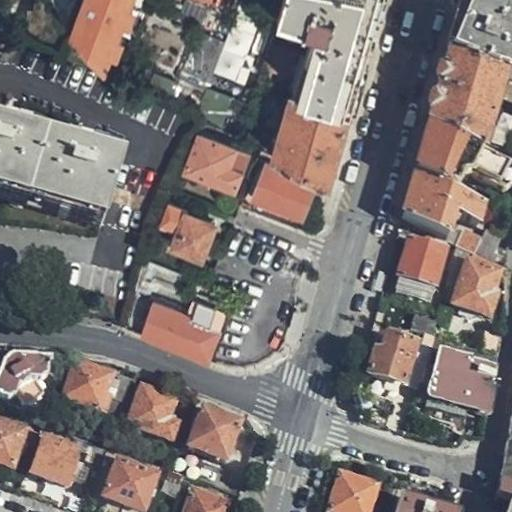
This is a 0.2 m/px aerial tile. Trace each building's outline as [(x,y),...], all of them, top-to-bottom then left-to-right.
[(5,1),(5,0),(0,0),(0,24),(10,23),(5,1)] [(79,1),(68,25),(73,36),(90,50),(104,63),(110,47),(117,49),(122,34),(116,32),(122,16),(129,18),(134,4),(128,2),(128,0),(85,0),(84,3),(79,1)] [(266,50),(258,79),(295,89),(351,105),(369,44),(380,0),(281,0),(278,13),(266,50)] [(503,76),(511,79),(511,0),(471,0),(463,4),(461,12),(449,54),(459,58),(503,76)] [(216,71),(240,79),(262,19),(237,11),(216,71)] [(459,58),(449,54),(439,90),(428,128),(436,134),(470,150),(480,155),(488,127),(497,97),(503,76),(459,58)] [(121,64),(117,78),(116,79),(125,82),(130,67),(121,64)] [(168,102),(196,116),(206,91),(178,79),(168,102)] [(295,89),(274,156),(294,167),(317,179),(328,184),(337,153),(349,111),(351,105),(295,89)] [(102,226),(122,164),(88,153),(93,139),(78,135),(73,149),(16,131),(21,117),(5,111),(0,125),(0,192),(38,205),(102,226)] [(511,186),(511,184),(511,170),(480,155),(470,150),(436,134),(428,128),(424,143),(414,176),(454,195),(462,177),(468,179),(471,175),(503,191),(511,186)] [(228,167),(234,150),(200,136),(187,170),(234,187),(240,172),(228,167)] [(314,180),(267,164),(255,196),(302,215),(314,180)] [(454,195),(414,176),(402,222),(408,225),(431,234),(445,240),(450,226),(447,225),(451,215),(477,227),(481,208),(454,195)] [(201,257),(214,223),(186,213),(173,246),(201,257)] [(475,253),(495,262),(501,238),(480,230),(479,237),(475,253)] [(475,253),(479,237),(462,231),(457,245),(474,252),(475,253)] [(457,245),(445,240),(431,234),(428,245),(444,250),(455,253),(457,245)] [(444,250),(428,245),(408,240),(398,279),(434,289),(444,250)] [(497,262),(495,262),(475,253),(474,252),(469,265),(495,273),(497,262)] [(498,274),(495,273),(469,265),(467,264),(464,271),(452,304),(486,316),(494,294),(491,292),(498,274)] [(431,302),(434,289),(398,279),(395,292),(431,302)] [(156,304),(143,334),(188,352),(207,359),(226,312),(193,300),(187,314),(156,304)] [(418,389),(431,349),(387,335),(382,350),(377,349),(368,374),(371,376),(414,387),(418,389)] [(494,371),(496,354),(464,346),(434,337),(431,349),(418,389),(418,393),(428,395),(439,353),(470,361),(469,364),(494,371)] [(488,401),(494,371),(469,364),(470,361),(439,353),(428,395),(424,407),(462,418),(463,405),(486,412),(488,401)] [(45,377),(48,364),(29,361),(17,359),(10,360),(6,363),(4,367),(1,375),(0,377),(0,399),(2,400),(5,400),(10,398),(18,395),(20,389),(24,386),(29,382),(34,382),(37,384),(39,383),(45,377)] [(63,399),(105,414),(111,398),(106,396),(113,376),(74,363),(63,399)] [(130,386),(131,382),(113,376),(106,396),(111,398),(105,414),(99,430),(112,434),(117,422),(126,395),(130,386)] [(126,395),(117,422),(128,426),(140,389),(130,386),(126,395)] [(140,389),(128,426),(155,435),(172,442),(177,426),(176,425),(167,422),(174,400),(140,389)] [(511,401),(494,495),(504,498),(511,499),(511,401)] [(224,460),(237,424),(202,412),(189,447),(224,460)] [(0,461),(13,467),(27,432),(0,421),(0,461)] [(67,486),(79,452),(45,440),(33,473),(67,486)] [(92,488),(82,511),(99,511),(105,498),(117,463),(157,478),(161,468),(147,464),(124,456),(106,449),(104,456),(92,488)] [(117,463),(105,498),(143,511),(144,511),(157,478),(117,463)] [(168,471),(160,493),(175,499),(183,477),(168,471)] [(367,511),(372,498),(376,486),(340,475),(331,505),(329,511),(332,511),(367,511)] [(227,511),(230,506),(195,493),(188,511),(227,511)] [(404,511),(407,505),(408,502),(396,498),(391,511),(404,511)] [(511,511),(511,500),(504,498),(498,511),(511,511)]
